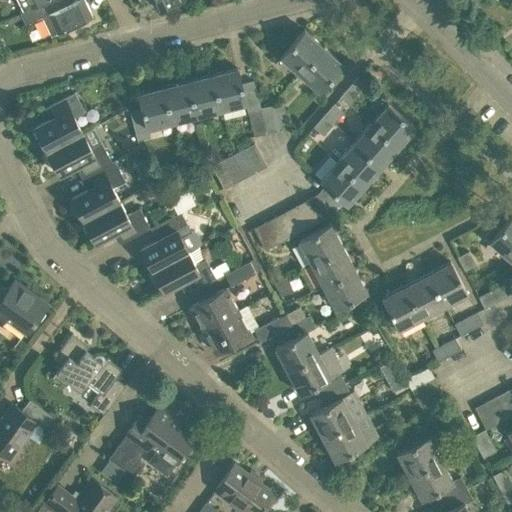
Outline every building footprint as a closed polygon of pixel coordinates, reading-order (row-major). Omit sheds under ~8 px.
[(16,0),(22,12),(46,0),(16,0)] [(46,0),(22,12),(19,13),(24,26),(41,18),(50,36),(56,34),(93,16),(84,0),(75,0),(69,3),(67,0),(46,0)] [(300,73),(323,46),(304,29),(280,56),(300,73)] [(342,63),(323,46),(300,73),(319,90),(342,63)] [(243,82),(238,67),(213,73),(223,109),(248,103),(250,111),(262,108),(255,79),(243,82)] [(223,109),(213,73),(188,80),(197,116),(223,109)] [(358,77),(342,95),(352,104),(368,86),(358,77)] [(188,80),(163,86),(172,122),(197,116),(188,80)] [(172,122),(163,86),(138,92),(142,108),(130,111),(137,139),(150,136),(148,128),(172,122)] [(47,151),(82,132),(74,117),(85,111),(75,92),(48,106),(54,117),(34,127),(47,151)] [(284,102),(273,105),(279,130),(290,127),(284,102)] [(334,102),(323,114),(333,122),(343,111),(334,102)] [(370,122),(398,146),(415,127),(387,103),(370,122)] [(273,105),(262,108),(268,133),(279,130),(273,105)] [(262,108),(250,111),(247,112),(253,137),(268,133),(262,108)] [(333,122),(323,114),(313,126),(323,134),(333,122)] [(398,146),(370,122),(353,141),(381,165),(398,146)] [(82,132),(47,151),(59,174),(79,164),(84,175),(111,161),(101,142),(90,147),(82,132)] [(130,151),(135,148),(137,142),(133,137),(128,136),(123,139),(122,144),(125,149),(130,151)] [(381,165),(353,141),(337,160),(364,184),(381,165)] [(254,142),(245,148),(256,171),(267,165),(254,142)] [(245,148),(234,153),(246,177),(256,171),(245,148)] [(246,177),(234,153),(222,159),(234,183),(246,177)] [(234,183),(222,159),(211,165),(223,189),(234,183)] [(111,161),(84,175),(85,176),(90,173),(96,185),(71,198),(83,219),(119,200),(112,187),(125,180),(114,160),(111,162),(111,161)] [(364,184),(337,160),(320,179),(325,184),(317,193),(328,215),(342,200),(347,204),(364,184)] [(173,191),(192,228),(222,213),(204,176),(173,191)] [(328,215),(317,193),(307,198),(318,220),(328,215)] [(318,220),(307,198),(296,204),(308,226),(318,220)] [(119,200),(83,219),(95,242),(119,229),(125,240),(150,228),(139,208),(126,215),(119,200)] [(296,204),(286,210),(297,231),(308,226),(296,204)] [(286,210),(275,216),(286,237),(297,231),(286,210)] [(152,269),(187,251),(198,245),(200,241),(195,232),(191,231),(180,211),(154,225),(161,237),(141,248),(152,269)] [(509,258),(511,254),(511,215),(490,241),(509,258)] [(275,216),(264,222),(276,243),(286,237),(275,216)] [(276,243),(264,222),(254,227),(265,249),(276,243)] [(312,262),(344,245),(332,222),(300,239),(312,262)] [(483,236),(488,240),(498,229),(493,225),(483,236)] [(344,245),(312,262),(324,285),(355,268),(344,245)] [(468,250),(457,256),(464,271),(476,264),(468,250)] [(187,251),(152,269),(163,291),(183,280),(190,292),(216,278),(205,259),(195,264),(187,251)] [(230,286),(259,270),(253,258),(223,274),(230,286)] [(450,260),(427,272),(444,304),(467,292),(450,260)] [(355,268),(324,285),(335,308),(367,291),(355,268)] [(427,272),(405,283),(422,316),(444,304),(427,272)] [(285,276),(273,282),(281,295),(292,289),(285,276)] [(26,331),(46,303),(14,280),(6,291),(0,286),(0,322),(1,323),(6,316),(26,331)] [(422,316),(405,283),(382,295),(399,328),(422,316)] [(507,295),(502,286),(501,284),(478,296),(484,307),(507,295)] [(203,328),(238,310),(226,287),(191,305),(203,328)] [(268,287),(244,297),(250,310),(273,299),(268,287)] [(291,324),(306,316),(300,305),(286,313),(291,324)] [(250,333),(238,310),(203,328),(215,351),(250,333)] [(483,322),(478,312),(477,310),(454,323),(460,335),(483,322)] [(291,324),(285,327),(284,328),(290,339),(275,347),(288,370),(333,346),(332,344),(318,350),(307,330),(316,325),(310,314),(306,316),(291,324)] [(284,328),(285,327),(279,315),(254,329),(260,341),(284,328)] [(86,382),(100,392),(91,403),(104,413),(125,384),(115,377),(121,369),(100,354),(99,353),(98,353),(97,353),(96,353),(95,353),(94,354),(93,355),(86,349),(89,345),(72,333),(53,358),(61,364),(53,376),(66,385),(69,381),(81,390),(86,382)] [(455,336),(431,349),(438,360),(461,348),(455,336)] [(345,370),(333,346),(288,370),(300,394),(315,386),(319,395),(345,381),(341,373),(345,370)] [(0,365),(5,367),(9,356),(0,353),(0,365)] [(411,390),(434,377),(428,366),(405,379),(411,390)] [(434,377),(411,390),(417,401),(440,388),(434,377)] [(345,381),(319,395),(325,406),(310,413),(323,436),(367,413),(355,390),(351,392),(345,381)] [(440,388),(417,401),(423,412),(446,399),(440,388)] [(511,415),(511,399),(507,389),(496,395),(508,417),(511,415)] [(496,395),(486,401),(498,423),(508,417),(496,395)] [(53,416),(29,399),(21,410),(12,404),(0,419),(0,451),(9,459),(36,423),(44,428),(53,416)] [(498,423),(486,401),(474,407),(486,429),(498,423)] [(146,421),(139,416),(126,434),(146,449),(150,443),(176,461),(191,441),(194,437),(179,427),(183,421),(159,403),(146,421)] [(379,436),(367,413),(323,436),(335,459),(379,436)] [(495,450),(484,429),(472,435),(483,456),(495,450)] [(410,475),(441,458),(429,436),(398,452),(410,475)] [(143,463),(137,459),(118,445),(109,458),(116,463),(126,470),(133,476),(143,463)] [(453,481),(441,458),(410,475),(421,497),(434,491),(439,500),(467,487),(462,477),(453,481)] [(234,463),(215,489),(245,511),(259,511),(274,492),(234,463)] [(500,489),(511,482),(511,481),(505,468),(492,475),(500,489)] [(76,499),(57,485),(45,501),(59,511),(106,511),(118,496),(92,477),(76,499)] [(511,501),(511,482),(500,489),(507,504),(511,501)] [(467,487),(439,500),(445,511),(444,511),(469,511),(464,502),(472,498),(467,487)] [(206,502),(198,511),(216,511),(217,510),(206,502)] [(51,511),(53,511),(47,507),(41,503),(34,511),(51,511)]
